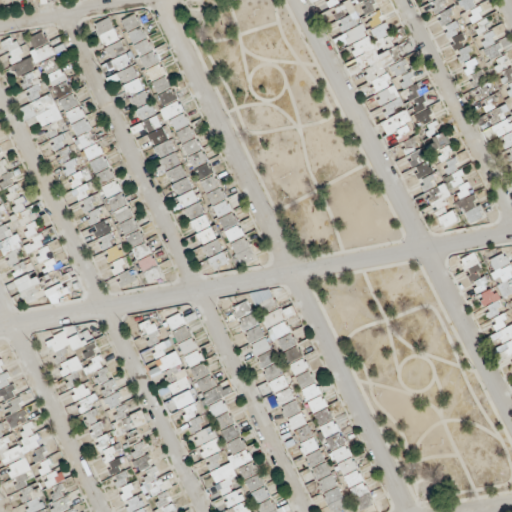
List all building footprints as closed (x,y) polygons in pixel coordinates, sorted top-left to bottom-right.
[(390,35),(377,0),(315,0),(335,54),(390,35)] [(488,26),(476,0),(416,0),(435,40),(448,34),(459,58),(478,50),(471,34),(488,26)] [(139,16),(122,24),(140,65),(132,68),(135,76),(160,65),(139,16)] [(120,41),(111,21),(97,28),(106,48),(120,41)] [(55,57),(45,34),(30,41),(41,63),(55,57)] [(70,125),(84,121),(77,97),(63,102),(70,125)] [(501,140),(511,132),(511,117),(506,107),(488,118),(501,140)] [(490,264),(499,286),(511,280),(511,267),(507,256),(490,264)] [(56,355),(70,348),(63,336),(49,343),(56,355)] [(64,487),(58,461),(40,465),(46,491),(64,487)] [(352,493),(357,501),(369,495),(364,486),(352,493)]
